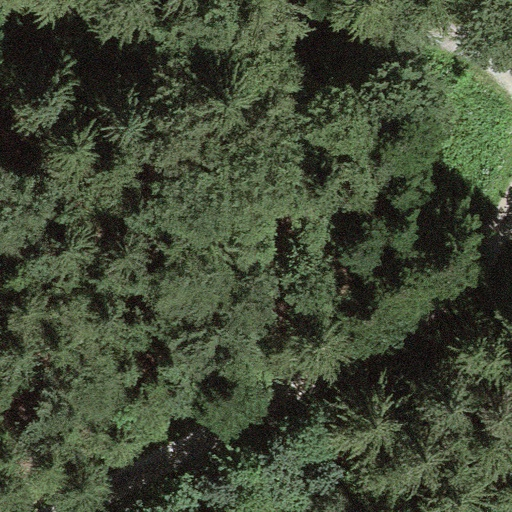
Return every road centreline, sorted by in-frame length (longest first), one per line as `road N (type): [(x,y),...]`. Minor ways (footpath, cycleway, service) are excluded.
road 1 (track): [(511,192),(477,238),(322,370),(185,453),(27,511)]
road 2 (track): [(511,58),(397,20),(155,16),(51,0)]
